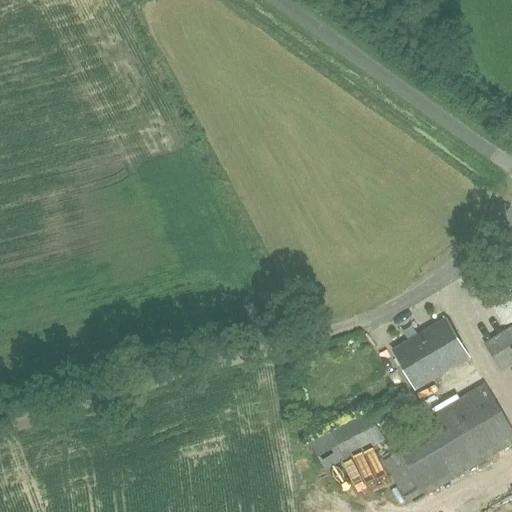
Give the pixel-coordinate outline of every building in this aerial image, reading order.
[(416,389),(469,357),(445,318),(392,350),(416,389)] [(500,368),(511,360),(511,327),(485,345),(500,368)] [(409,504),(426,493),(425,492),(511,441),(511,431),(485,385),(393,438),(400,449),(383,460),(403,496),(404,496),(409,504)] [(325,471),(339,464),(371,447),(385,440),(375,423),(398,410),(390,397),(367,410),(366,408),(309,438),(325,471)] [(481,505),(485,511),(505,511),(495,497),(481,505)]
